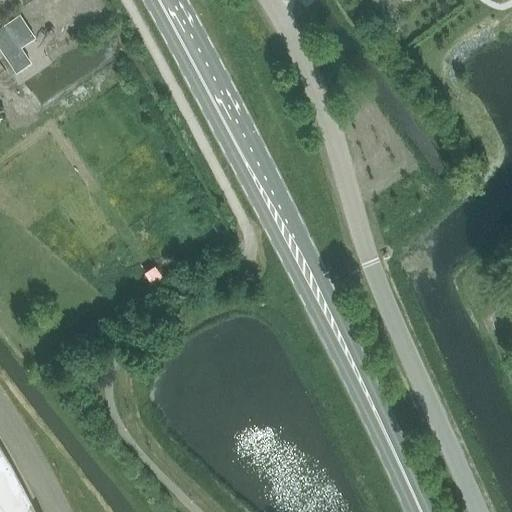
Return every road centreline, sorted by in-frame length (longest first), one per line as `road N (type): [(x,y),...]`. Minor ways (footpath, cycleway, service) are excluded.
road 1 (primary): [(416,511),(256,164),(163,0)]
road 2 (unclassified): [(477,511),(370,261),(325,114),(272,0)]
